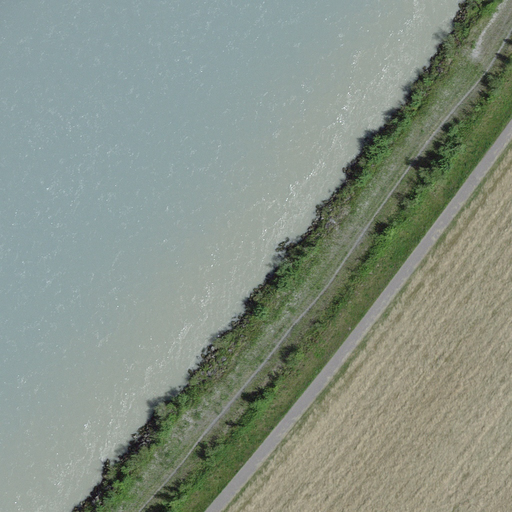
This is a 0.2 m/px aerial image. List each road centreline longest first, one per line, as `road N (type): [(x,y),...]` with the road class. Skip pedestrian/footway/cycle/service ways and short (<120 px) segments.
road 1 (track): [(511,10),(384,202),(139,511)]
road 2 (track): [(217,511),(511,134)]
